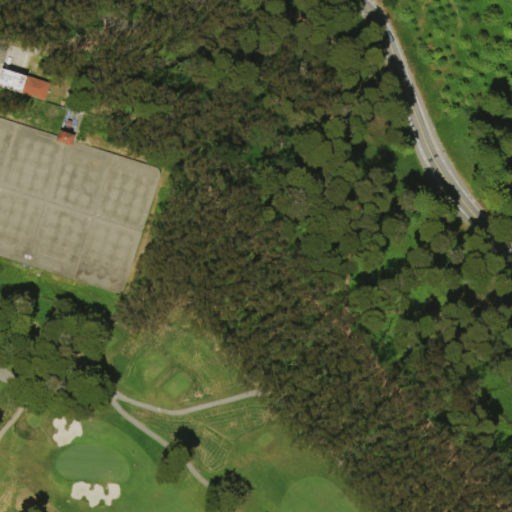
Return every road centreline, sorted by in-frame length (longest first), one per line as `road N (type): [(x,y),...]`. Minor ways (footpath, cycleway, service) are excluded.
road 1 (tertiary): [(351,0),(379,29),(441,177),(511,266)]
road 2 (track): [(511,329),(418,320),(346,326)]
